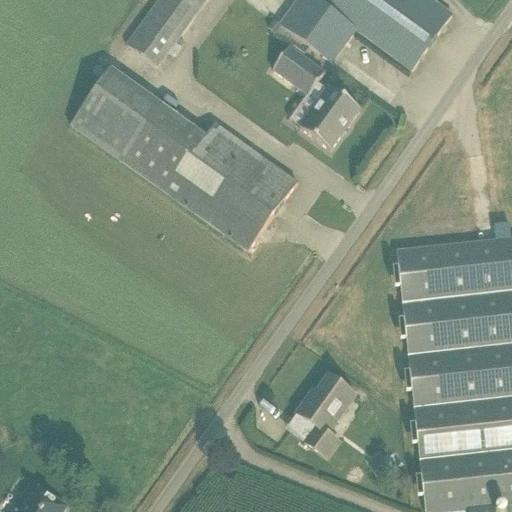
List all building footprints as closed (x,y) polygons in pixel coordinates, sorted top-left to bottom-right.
[(207,0),(159,0),(125,48),(157,72),(207,0)] [(298,0),(278,28),(314,54),(330,65),(355,30),(412,71),(450,18),(425,0),(298,0)] [(273,36),(278,28),(271,23),(266,31),(273,36)] [(271,73),(317,105),(298,131),(329,154),(343,134),(342,132),(346,127),(348,127),(359,112),(328,90),(324,96),(314,89),(324,75),(288,50),(271,73)] [(160,107),(120,162),(164,194),(230,243),(247,255),(296,186),(280,174),(214,126),(205,139),(160,107)] [(508,226),(493,228),(495,243),(510,241),(508,226)] [(495,243),(396,254),(413,410),(423,511),(491,511),(491,510),(511,507),(511,241),(510,241),(495,243)] [(296,416),(314,430),(303,445),(326,462),(338,445),(326,437),(353,399),(327,380),(311,403),(308,401),(296,416)] [(63,511),(65,510),(36,489),(19,511),(63,511)]
